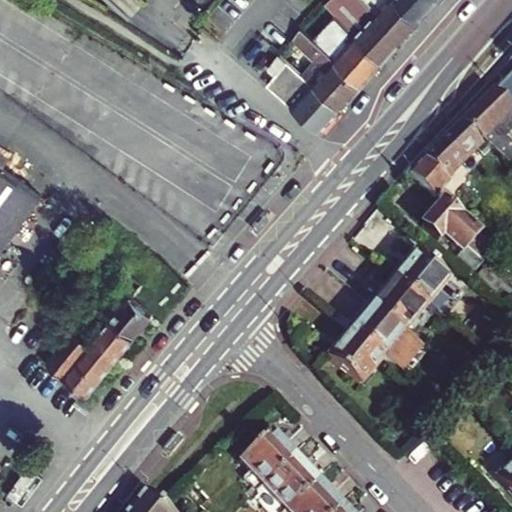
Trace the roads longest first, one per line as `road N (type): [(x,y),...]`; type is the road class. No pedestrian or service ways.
road 1 (primary): [(220,309),(54,511)]
road 2 (residential): [(237,327),(414,511)]
road 3 (primary): [(86,511),(237,327)]
road 4 (residential): [(198,50),(340,174)]
road 5 (primary): [(237,327),(357,190)]
road 6 (primary): [(340,174),(220,309)]
road 7 (primary): [(357,190),(416,121),(455,55)]
road 8 (primary): [(455,55),(340,174)]
road 9 (unknown): [(0,301),(23,258),(84,182)]
